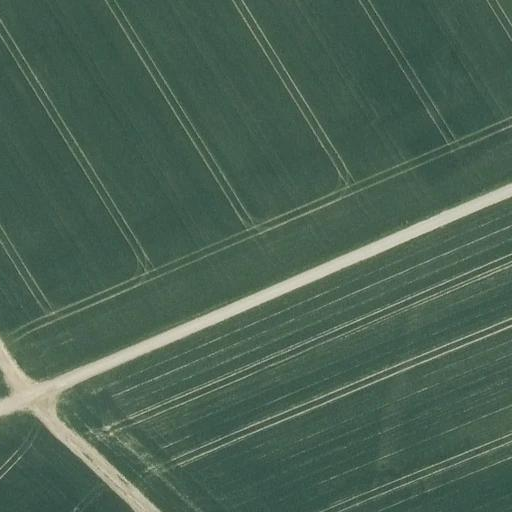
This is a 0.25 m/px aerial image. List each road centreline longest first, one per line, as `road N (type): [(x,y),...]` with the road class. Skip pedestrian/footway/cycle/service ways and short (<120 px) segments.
road 1 (track): [(0,417),(511,196)]
road 2 (track): [(40,401),(146,511)]
